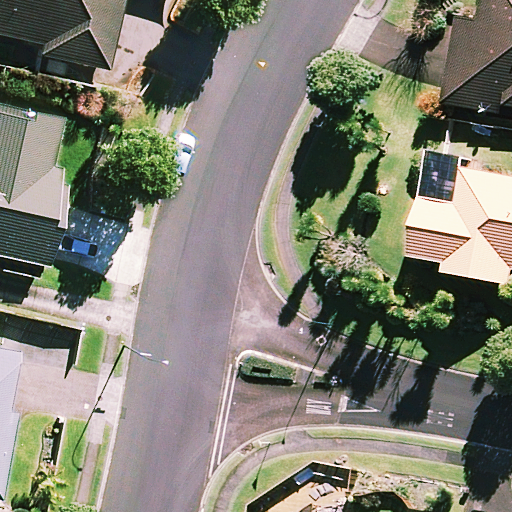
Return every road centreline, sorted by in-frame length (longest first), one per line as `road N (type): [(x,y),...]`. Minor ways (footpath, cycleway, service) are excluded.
road 1 (residential): [(301,0),(260,67),(207,199),(177,351)]
road 2 (residential): [(511,414),(177,351)]
road 3 (residential): [(177,351),(146,511)]
